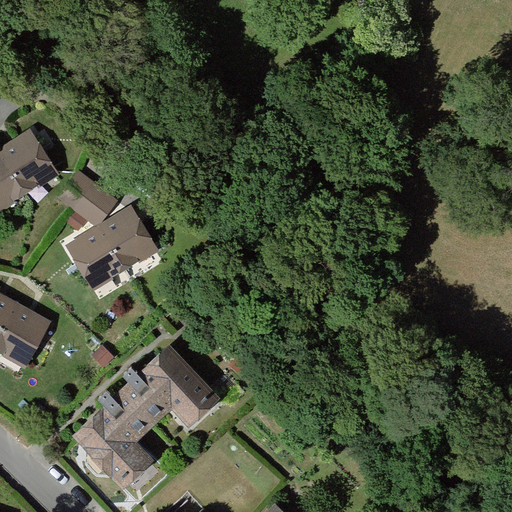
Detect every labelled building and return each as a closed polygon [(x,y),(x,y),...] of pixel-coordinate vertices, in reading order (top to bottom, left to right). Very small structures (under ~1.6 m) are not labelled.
[(31,133),(0,151),(0,213),(59,177),(31,133)] [(116,197),(80,172),(63,196),(99,221),(116,197)] [(128,212),(65,250),(91,292),(154,254),(128,212)] [(0,292),(0,352),(23,364),(48,318),(0,292)] [(219,390),(162,333),(66,428),(124,486),(155,455),(136,437),(173,400),(191,418),(219,390)] [(288,511),(272,499),(261,511),(288,511)]
